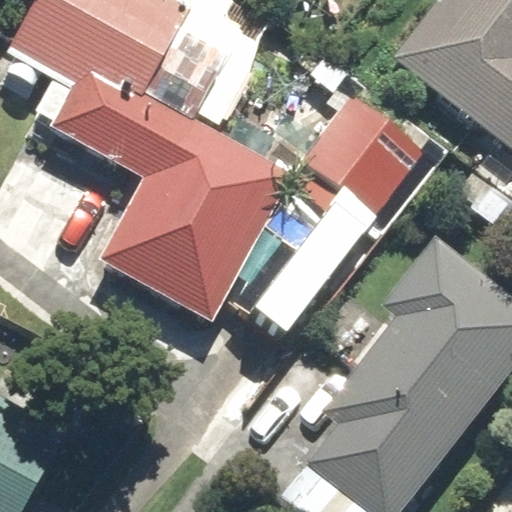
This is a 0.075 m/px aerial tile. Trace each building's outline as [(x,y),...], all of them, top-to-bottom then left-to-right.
[(83,275),(194,337),(279,187),(168,125),(166,128),(129,109),(179,12),(155,0),(32,0),(0,63),(0,71),(58,101),(36,142),(130,191),(83,275)] [(511,0),(438,0),(423,21),(382,75),(511,171),(511,0)] [(290,172),(364,225),(411,161),(337,107),(290,172)] [(287,455),(361,511),(411,511),(511,382),(511,312),(440,257),(287,455)] [(0,417),(0,511),(10,511),(47,441),(0,417)]
